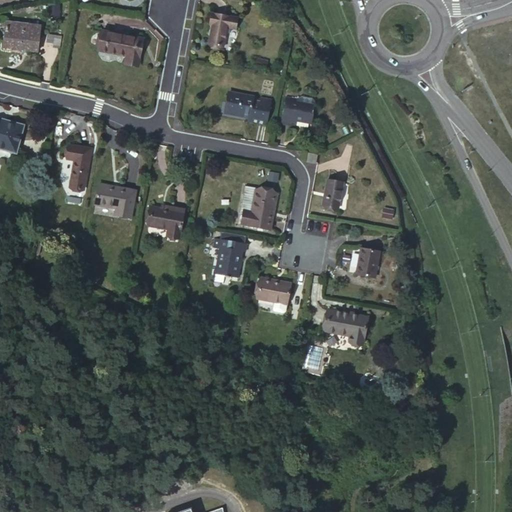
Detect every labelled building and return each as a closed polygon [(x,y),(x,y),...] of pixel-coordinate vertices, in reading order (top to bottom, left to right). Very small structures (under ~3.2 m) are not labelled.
[(242,18),(215,13),(213,25),(216,25),(213,45),(227,48),(231,28),(240,29),(242,18)] [(42,27),(7,23),(3,48),(38,53),(42,27)] [(143,39),(103,31),(100,51),(127,56),(126,64),(139,66),(143,39)] [(227,93),(225,102),(230,103),(228,111),(248,115),(247,118),(247,120),(266,123),(270,100),(227,93)] [(280,124),(295,126),(297,120),(311,122),(313,109),(296,106),(297,103),(297,101),(285,99),(280,124)] [(223,113),(247,118),(248,115),(228,111),(230,103),(225,102),(223,113)] [(310,129),(311,122),(297,120),(295,126),(310,129)] [(0,149),(15,154),(22,128),(0,122),(0,149)] [(93,143),(72,139),(70,153),(76,154),(71,181),(86,183),(93,143)] [(320,155),(307,153),(305,166),(318,168),(320,155)] [(139,184),(102,178),(98,199),(119,203),(119,209),(135,211),(139,184)] [(346,182),(330,179),(325,206),(342,208),(346,182)] [(278,195),(256,191),(252,213),(245,212),(243,226),(272,231),(278,195)] [(162,205),(161,209),(185,214),(186,210),(162,205)] [(161,209),(153,208),(149,227),(170,231),(169,237),(181,240),(185,214),(161,209)] [(249,237),(217,231),(215,237),(248,243),(249,237)] [(248,243),(215,237),(214,245),(221,247),(216,273),(238,277),(243,250),(247,251),(248,243)] [(382,248),(362,244),(357,271),(376,275),(382,248)] [(294,283),(263,278),(260,299),(278,302),(276,310),(278,312),(287,313),(289,312),(290,304),(294,283)] [(368,314),(328,306),(324,327),(350,332),(348,338),(363,341),(368,314)]
